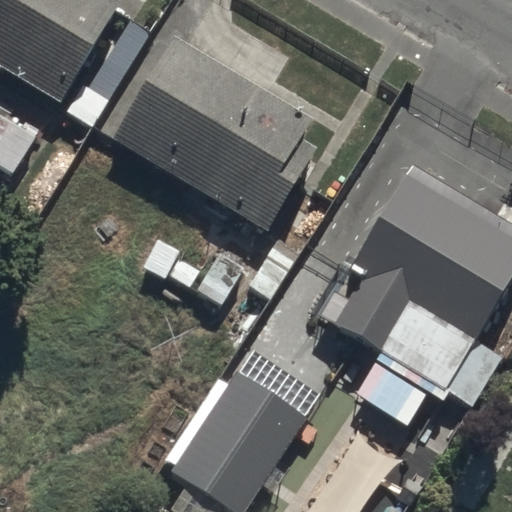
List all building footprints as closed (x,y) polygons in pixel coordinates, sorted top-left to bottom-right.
[(127,26),(81,0),(0,0),(0,104),(5,96),(65,131),(127,26)] [(184,64),(120,163),(272,259),(324,177),(307,167),(319,149),(184,64)] [(39,157),(0,135),(0,184),(18,195),(39,157)] [(454,225),(409,197),(333,322),(352,333),(340,353),(449,419),(453,413),(483,431),(510,386),(479,367),(511,313),(511,243),(462,213),(454,225)] [(359,415),(412,447),(429,419),(376,387),(359,415)] [(164,485),(204,511),(264,511),(310,443),(241,398),(235,408),(221,399),(164,485)]
